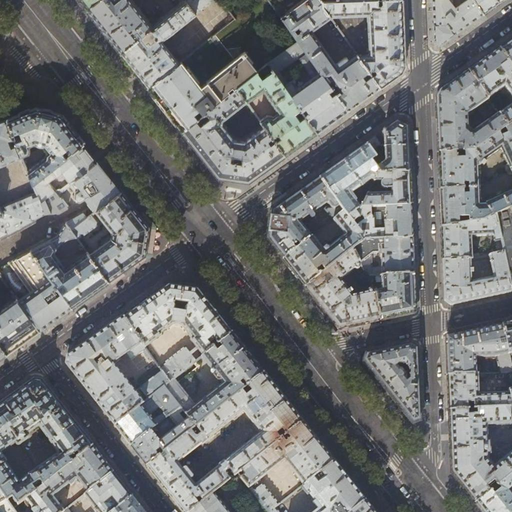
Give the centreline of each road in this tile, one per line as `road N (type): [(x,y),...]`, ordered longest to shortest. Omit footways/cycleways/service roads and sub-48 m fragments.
road 1 (residential): [(420,80),(207,232)]
road 2 (residential): [(420,80),(430,323)]
road 3 (primary): [(207,232),(61,46)]
road 4 (residential): [(207,232),(38,353)]
road 5 (residential): [(38,353),(161,511)]
road 6 (residential): [(430,323),(432,455),(409,487)]
road 7 (primary): [(409,487),(304,353)]
road 8 (primary): [(304,353),(207,232)]
road 9 (residential): [(304,353),(430,323)]
